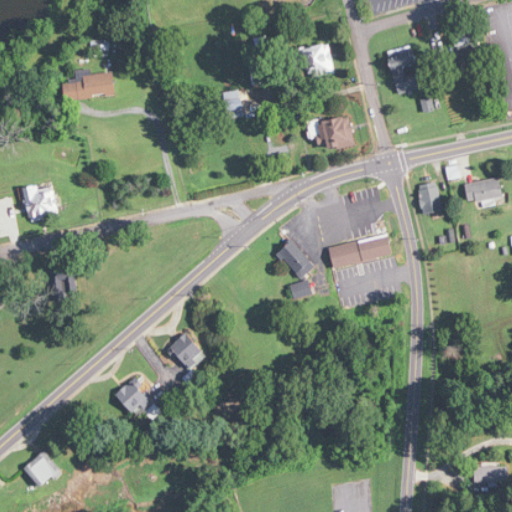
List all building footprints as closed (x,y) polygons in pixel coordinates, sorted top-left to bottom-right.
[(459,37),(461,63),(483,61),(480,35),(459,37)] [(340,74),(334,43),(299,50),(305,81),(340,74)] [(428,88),(415,47),(390,55),(403,96),(428,88)] [(119,96),(118,72),(81,75),(81,82),(67,83),(69,99),(119,96)] [(245,92),(229,92),(229,118),(245,118),(245,92)] [(334,118),(335,149),(358,148),(357,118),(334,118)] [(504,197),(500,178),(467,184),(471,203),(504,197)] [(35,222),(64,217),(59,184),(29,188),(35,222)] [(420,186),(423,213),(444,211),(441,184),(420,186)] [(332,248),(338,269),(394,256),(389,234),(332,248)] [(282,255),(307,280),(321,266),(296,241),(282,255)] [(63,270),(61,292),(82,293),(84,271),(63,270)] [(297,287),(299,299),(315,296),(313,284),(297,287)] [(211,356),(190,334),(174,349),(196,371),(211,356)] [(119,395),(135,416),(146,408),(156,420),(165,413),(138,380),(119,395)] [(41,487),(63,473),(48,450),(26,465),(41,487)] [(511,464),(484,465),(484,487),(511,486),(511,464)]
